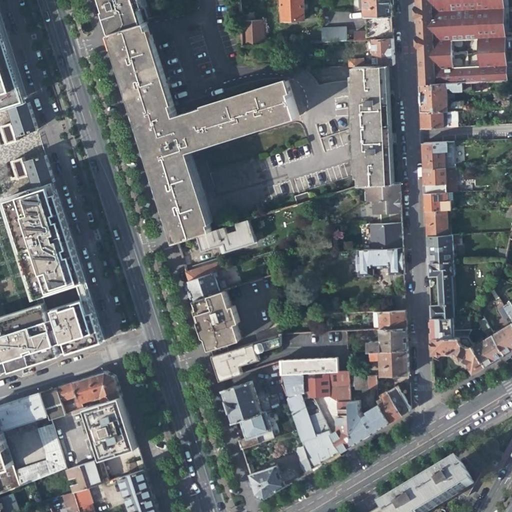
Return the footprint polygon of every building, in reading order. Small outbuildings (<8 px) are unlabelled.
[(104,11),(111,32),(114,31),(147,20),(148,20),(141,0),(102,0),(103,1),(106,10),(104,11)] [(303,0),(280,0),(281,20),(304,19),(303,0)] [(350,41),(373,40),(393,39),(391,5),(390,0),(359,0),(360,9),(366,8),(366,31),(354,32),(354,36),(349,36),(350,41)] [(416,0),(417,21),(420,84),(471,82),(511,81),(507,0),(416,0)] [(0,21),(4,20),(0,9),(0,104),(27,96),(11,42),(6,27),(1,28),(0,26),(0,21)] [(177,116),(147,20),(114,31),(121,54),(148,141),(168,206),(179,242),(197,237),(214,231),(188,149),(299,115),(288,81),(177,116)] [(242,21),(243,46),(265,45),(263,20),(242,21)] [(322,42),(346,41),(346,27),(321,29),(322,42)] [(373,40),(375,66),(385,65),(394,65),(393,48),(393,39),(373,40)] [(360,187),(364,187),(391,185),(385,65),(375,66),(370,66),(363,66),(354,67),(360,187)] [(471,90),(471,82),(420,84),(420,90),(421,98),(447,98),(446,87),(451,87),(451,89),(454,91),(471,90)] [(447,107),(447,98),(421,98),(421,113),(456,111),(460,111),(463,111),(463,103),(451,103),(451,107),(447,107)] [(19,135),(38,129),(33,113),(30,102),(10,109),(19,135)] [(456,111),(421,113),(422,115),(422,128),(448,126),(448,122),(457,121),(456,111)] [(460,126),(460,111),(456,111),(457,121),(448,122),(448,126),(460,126)] [(8,143),(19,140),(13,123),(2,126),(8,143)] [(423,151),(424,168),(444,167),(443,160),(444,160),(444,151),(448,150),(447,142),(423,144),(423,151)] [(35,187),(55,181),(50,166),(46,155),(27,161),(35,187)] [(19,178),(29,175),(24,157),(14,161),(19,178)] [(455,167),(444,167),(424,168),(424,173),(425,193),(446,192),(446,183),(456,183),(455,167)] [(13,203),(57,189),(55,181),(35,187),(3,198),(35,299),(43,296),(13,203)] [(380,225),(402,224),(401,205),(400,185),(391,185),(364,187),(364,191),(367,191),(367,201),(371,201),(372,212),(375,214),(379,214),(380,225)] [(0,374),(106,340),(62,204),(57,189),(13,203),(43,296),(45,302),(47,309),(0,324),(0,374)] [(447,192),(446,192),(425,193),(426,200),(426,211),(441,210),(447,210),(451,210),(451,200),(448,200),(448,192),(447,192)] [(298,205),(310,201),(308,195),(296,199),(298,205)] [(447,210),(441,210),(426,211),(426,219),(427,236),(445,235),(448,235),(447,210)] [(248,221),(214,231),(197,237),(202,251),(208,249),(225,244),(227,251),(255,242),(248,221)] [(370,249),(403,248),(402,233),(402,224),(380,225),(371,225),(372,237),(369,237),(370,249)] [(448,235),(445,235),(427,236),(428,243),(428,262),(455,260),(454,244),(462,244),(461,234),(448,235)] [(390,275),(404,275),(403,248),(370,249),(357,250),(358,276),(373,276),(373,268),(379,268),(382,271),(385,269),(385,268),(390,268),(390,275)] [(270,276),(277,274),(276,254),(276,250),(268,253),(270,276)] [(455,275),(455,260),(428,262),(430,291),(431,318),(453,318),(455,318),(453,275),(455,275)] [(218,263),(186,273),(189,282),(195,300),(227,290),(231,289),(227,277),(223,278),(218,263)] [(237,268),(226,270),(229,283),(239,281),(237,268)] [(227,290),(195,300),(198,309),(203,327),(207,340),(210,349),(242,339),(227,290)] [(389,297),(389,312),(405,311),(405,297),(389,297)] [(0,316),(0,324),(47,309),(45,302),(0,316)] [(504,319),(509,316),(504,307),(498,310),(504,319)] [(380,312),(380,329),(406,327),(406,318),(405,311),(389,312),(380,312)] [(454,331),(453,318),(431,318),(431,326),(432,338),(469,337),(471,331),(454,331)] [(489,328),(484,319),(479,322),(484,331),(489,328)] [(511,322),(493,335),(505,354),(511,349),(511,322)] [(368,351),(369,351),(407,350),(407,337),(406,327),(380,329),(381,337),(384,337),(384,340),(381,343),(378,341),(368,341),(368,351)] [(280,334),(280,335),(280,346),(281,360),(281,370),(281,374),(316,373),(315,351),(314,333),(280,334)] [(257,354),(280,346),(280,335),(236,349),(213,357),(216,367),(220,381),(243,373),(241,366),(259,359),(257,354)] [(493,335),(474,347),(485,366),(496,359),(505,354),(493,335)] [(464,358),(473,373),(485,366),(474,347),(469,337),(432,338),(433,348),(433,367),(438,367),(438,353),(456,352),(455,356),(460,360),(464,358)] [(348,349),(315,351),(316,373),(349,371),(349,361),(348,352),(348,349)] [(380,360),(381,376),(391,376),(408,376),(407,360),(407,350),(369,351),(370,360),(380,360)] [(275,408),(289,403),(287,399),(282,383),(281,374),(281,370),(281,360),(265,365),(268,376),(267,381),(275,408)] [(281,374),(282,383),(287,399),(289,403),(304,446),(305,450),(312,470),(326,461),(341,453),(349,448),(352,446),(351,401),(349,371),(316,373),(281,374)] [(103,395),(105,401),(122,396),(115,376),(107,372),(87,378),(58,388),(66,414),(84,408),(82,402),(91,399),(92,400),(100,398),(100,396),(103,395)] [(353,390),(369,389),(369,376),(359,377),(353,376),(353,390)] [(377,389),(377,384),(377,376),(369,376),(369,389),(377,389)] [(251,381),(223,390),(227,403),(233,423),(242,420),(261,413),(251,381)] [(379,401),(381,404),(391,423),(401,417),(410,411),(410,408),(397,387),(381,396),(383,399),(379,401)] [(50,419),(66,414),(58,388),(42,393),(49,414),(50,419)] [(0,494),(33,482),(66,468),(52,425),(37,430),(44,456),(44,462),(15,472),(2,430),(49,414),(42,393),(13,403),(0,406),(0,494)] [(95,433),(130,421),(126,410),(122,396),(105,401),(96,404),(87,407),(95,433)] [(360,401),(351,401),(352,446),(372,434),(391,423),(381,404),(368,412),(369,414),(363,417),(361,411),(360,401)] [(248,437),(239,441),(242,449),(260,443),(257,435),(271,430),(269,421),(276,419),(273,409),(261,413),(242,420),(245,429),(248,437)] [(95,433),(103,458),(124,452),(138,447),(134,433),(130,421),(95,433)] [(299,465),(304,474),(312,470),(305,450),(304,446),(296,448),(300,461),(299,465)] [(72,485),(74,492),(88,487),(104,482),(109,480),(103,458),(67,470),(70,478),(76,476),(79,483),(72,485)] [(126,465),(129,474),(145,468),(142,459),(126,465)] [(397,500),(382,509),(384,511),(427,511),(460,493),(466,497),(479,475),(464,459),(437,476),(397,500)] [(266,497),(298,478),(297,474),(290,471),(284,472),(283,475),(278,471),(277,466),(266,469),(266,466),(259,468),(260,471),(249,474),(255,494),(266,497)] [(132,511),(159,511),(145,468),(129,474),(120,477),(126,497),(132,511)] [(93,505),(88,487),(74,492),(75,496),(80,510),(93,505)] [(305,488),(292,495),(293,499),(307,492),(305,488)] [(0,500),(0,511),(20,511),(14,495),(0,500)] [(80,511),(80,510),(75,496),(69,499),(72,511),(80,511)]
